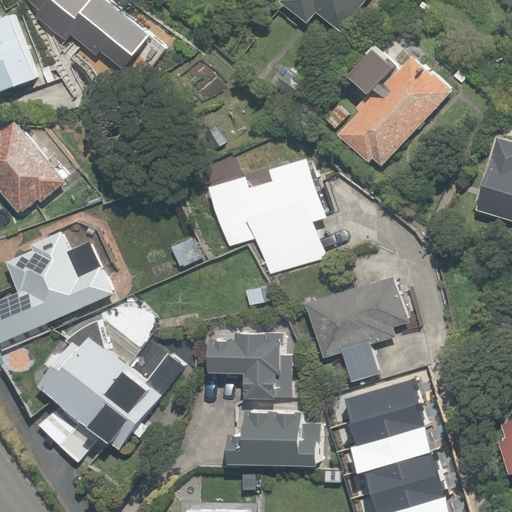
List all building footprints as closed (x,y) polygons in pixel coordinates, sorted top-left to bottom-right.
[(286,0),(283,4),(310,25),(326,4),(340,15),(346,7),(357,16),(368,0),(286,0)] [(0,89),(41,75),(16,5),(0,10),(0,89)] [(407,46),(335,130),(371,161),(376,155),(387,165),(455,87),(407,46)] [(31,135),(15,113),(0,124),(0,187),(20,214),(82,167),(48,122),(31,135)] [(511,132),(503,130),(480,209),(511,218),(511,132)] [(275,161),(280,175),(255,183),(250,169),(211,182),(233,247),(259,238),(271,275),(332,254),(320,218),(333,213),(311,148),(275,161)] [(0,345),(121,292),(108,262),(82,274),(63,231),(8,255),(21,287),(0,296),(0,345)] [(311,296),(324,353),(341,349),(349,381),(382,374),(375,342),(398,337),(395,324),(415,320),(405,275),(311,296)] [(134,363),(85,328),(43,388),(129,449),(202,347),(164,320),(134,363)] [(245,394),(296,397),(298,352),(283,351),(284,327),(244,325),(244,338),(215,336),(213,370),(246,372),(245,394)] [(99,442),(57,406),(40,426),(83,462),(99,442)] [(305,410),(251,406),(248,443),(232,442),(231,460),(319,466),(322,422),(304,421),(305,410)] [(511,471),(511,415),(493,422),(508,473),(511,471)] [(466,511),(462,496),(453,498),(440,452),(387,468),(396,499),(381,503),(383,511),(466,511)]
